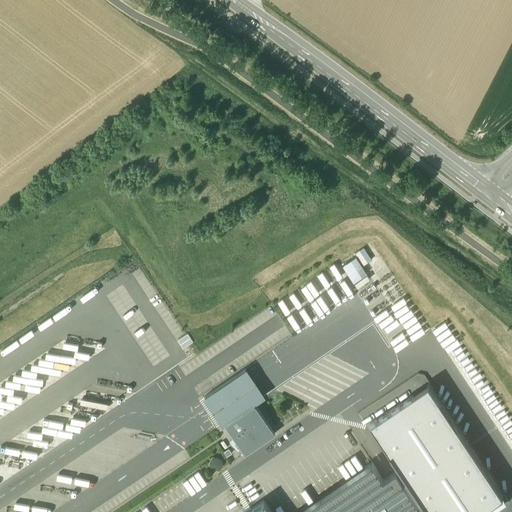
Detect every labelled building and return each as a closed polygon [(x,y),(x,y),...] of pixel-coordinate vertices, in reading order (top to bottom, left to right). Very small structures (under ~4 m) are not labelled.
[(353,254),(361,266),(370,261),(362,249),(353,254)] [(353,257),(339,266),(354,289),(368,280),(353,257)] [(180,346),(190,340),(185,332),(175,339),(180,346)] [(246,369),(203,398),(209,406),(218,420),(223,427),(266,398),(261,391),(252,377),(246,369)] [(403,482),(418,505),(423,502),(429,511),(480,511),(502,498),(428,386),(370,425),(406,480),(403,482)] [(256,406),(226,426),(245,454),(275,434),(256,406)] [(407,511),(418,505),(403,482),(395,471),(383,480),(372,463),(299,511),(271,511),(264,501),(247,511),(407,511)] [(187,477),(165,487),(168,494),(172,492),(175,500),(180,498),(179,495),(192,489),(187,477)] [(233,500),(224,505),(227,511),(237,506),(233,500)]
